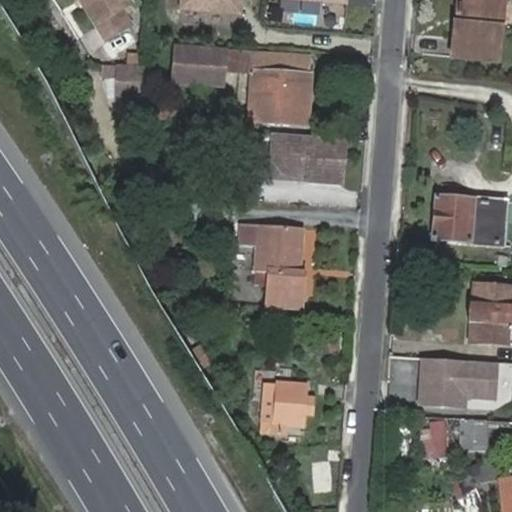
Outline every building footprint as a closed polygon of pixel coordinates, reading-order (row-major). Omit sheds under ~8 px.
[(125,0),(85,0),(83,2),(107,36),(130,21),(119,5),(125,0)] [(244,0),(181,0),(181,9),(243,15),(244,0)] [(500,0),(453,0),(452,15),(449,15),(445,52),(494,57),(500,0)] [(308,77),(310,58),(241,52),(172,46),(170,80),(224,86),(226,70),(252,72),(248,124),(306,129),(310,77),(308,77)] [(142,61),(117,61),(116,91),(141,91),(142,61)] [(345,144),(272,138),(270,163),(281,177),(305,179),(305,187),(341,190),(345,144)] [(149,162),(122,169),(129,194),(156,186),(149,162)] [(510,202),(436,196),(432,242),(506,248),(510,202)] [(256,250),(258,229),(240,229),(239,249),(256,250)] [(256,250),(255,274),(265,274),(265,288),(264,308),(303,312),(305,276),(299,276),(290,275),(290,268),(299,269),(301,232),(258,229),(256,250)] [(265,288),(265,274),(255,274),(253,287),(265,288)] [(511,287),(471,287),(468,341),(511,342),(511,287)] [(492,365),(421,362),(419,405),(489,408),(490,396),(497,396),(498,381),(491,381),(492,365)] [(277,380),(273,420),(303,423),(307,384),(277,380)] [(288,422),(273,420),(272,431),(287,432),(288,422)] [(420,420),(418,459),(443,460),(446,421),(420,420)] [(457,449),(485,449),(485,420),(458,420),(457,449)] [(394,434),(392,462),(407,463),(409,436),(394,434)] [(511,511),(511,475),(493,476),(494,511),(511,511)]
